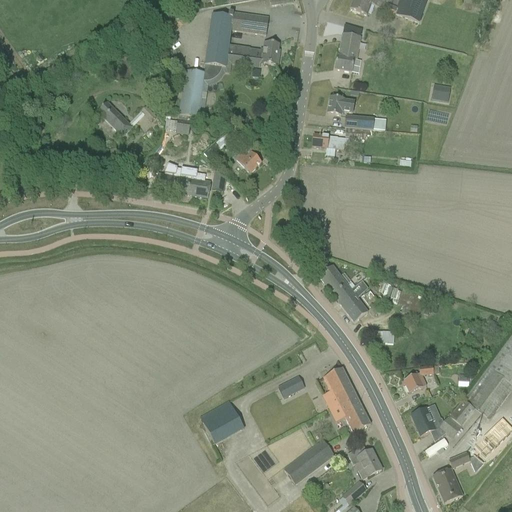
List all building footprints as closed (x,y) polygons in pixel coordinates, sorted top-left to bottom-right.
[(353,0),(349,12),(358,16),(366,19),(371,7),(379,10),(383,0),(353,0)] [(415,25),(422,7),(424,8),(427,0),(400,0),(397,8),(387,5),(385,10),(395,14),(394,17),(415,25)] [(265,37),(268,21),(228,15),(227,19),(211,17),(204,67),(203,75),(184,72),(177,117),(197,120),(203,83),(205,83),(207,83),(210,82),(213,81),(216,79),(218,76),(220,74),(220,72),(221,70),(225,70),(227,57),(260,62),(260,65),(277,68),(278,59),(276,59),(278,47),(266,46),(265,50),(263,50),(263,52),(260,51),(260,53),(249,51),(249,50),(228,47),(230,32),(265,37)] [(334,72),(344,74),(351,75),(353,62),(356,62),(360,39),(342,36),(338,59),(337,58),(334,72)] [(153,57),(156,61),(162,56),(159,52),(153,57)] [(158,74),(163,81),(168,78),(163,70),(158,74)] [(390,81),(389,89),(420,94),(422,82),(416,81),(415,86),(390,81)] [(2,85),(0,86),(0,99),(8,94),(2,85)] [(447,105),(450,90),(442,89),(441,95),(432,93),(430,102),(447,105)] [(352,116),(354,104),(343,103),(343,102),(341,102),(342,98),(332,97),(332,100),(330,100),(327,116),(340,118),(341,114),(352,116)] [(97,115),(122,140),(131,130),(107,106),(97,115)] [(140,114),(147,121),(152,116),(145,109),(140,114)] [(372,132),(373,121),(347,119),(346,129),(372,132)] [(188,138),(189,125),(177,123),(175,136),(188,138)] [(253,126),(245,133),(252,140),(259,132),(253,126)] [(247,140),(238,132),(234,137),(242,145),(244,147),(249,143),(247,140)] [(345,140),(360,141),(360,140),(365,141),(366,133),(345,132),(345,140)] [(220,151),(234,137),(229,133),(216,147),(215,146),(203,157),(206,160),(218,149),(220,151)] [(313,137),(312,149),(326,151),(325,159),(334,160),(335,152),(343,153),(344,146),(349,146),(349,142),(337,140),(323,138),(313,137)] [(236,163),(242,170),(249,177),(261,165),(251,156),(247,160),(243,156),(236,163)] [(222,194),(225,181),(225,179),(215,171),(214,179),(212,192),(222,194)] [(155,192),(207,201),(210,184),(204,183),(157,176),(155,192)] [(346,288),(332,269),(318,279),(333,298),(346,288)] [(373,278),(370,285),(380,288),(383,281),(373,278)] [(346,288),(333,298),(354,325),(367,315),(357,301),(367,291),(362,283),(350,292),(346,288)] [(401,315),(412,318),(412,317),(419,319),(425,295),(407,290),(401,315)] [(499,335),(503,329),(491,321),(487,327),(494,332),(499,335)] [(469,331),(466,339),(481,344),(484,335),(469,331)] [(376,334),(376,345),(381,345),(393,346),(394,334),(382,334),(376,334)] [(511,344),(467,406),(489,422),(511,391),(511,344)] [(403,383),(409,396),(426,389),(421,378),(433,377),(432,369),(418,370),(419,376),(403,383)] [(329,394),(322,398),(335,424),(344,420),(353,436),(370,428),(341,371),(323,381),(329,394)] [(458,388),(468,389),(469,377),(459,377),(458,388)] [(289,384),(278,390),(283,401),(294,395),(289,384)] [(460,430),(475,412),(462,403),(448,420),(454,425),(460,430)] [(451,428),(454,425),(448,420),(443,426),(441,421),(431,425),(425,411),(411,418),(420,439),(430,435),(434,445),(445,436),(451,428)] [(207,416),(200,420),(214,447),(222,443),(207,416)] [(511,431),(502,421),(473,449),(485,460),(511,433),(511,431)] [(451,441),(458,433),(451,428),(445,436),(451,441)] [(283,472),(295,487),(333,458),(322,443),(283,472)] [(357,472),(362,482),(381,473),(371,453),(366,455),(363,449),(347,457),(353,468),(359,465),(362,470),(357,472)] [(469,464),(468,461),(466,455),(448,463),(452,471),(469,464)] [(511,490),(511,468),(501,482),(511,490)] [(448,473),(450,472),(450,471),(432,479),(444,507),(462,499),(462,498),(460,499),(448,473)] [(342,499),(348,507),(365,493),(359,485),(342,499)] [(478,503),(465,511),(484,511),(493,506),(484,493),(475,499),(478,503)]
